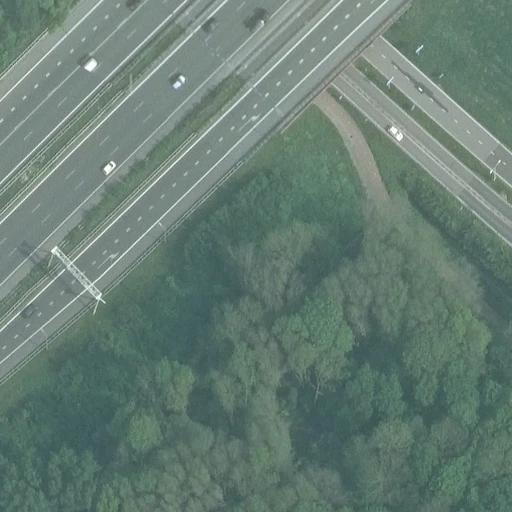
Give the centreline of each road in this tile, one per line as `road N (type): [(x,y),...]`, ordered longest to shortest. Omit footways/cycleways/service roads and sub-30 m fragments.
road 1 (motorway): [(0,339),(352,0)]
road 2 (motorway): [(0,254),(255,0)]
road 3 (motorway): [(247,0),(511,238)]
road 4 (motorway): [(269,0),(511,216)]
road 5 (motorway): [(511,172),(319,0)]
road 6 (motorway): [(155,0),(0,156)]
